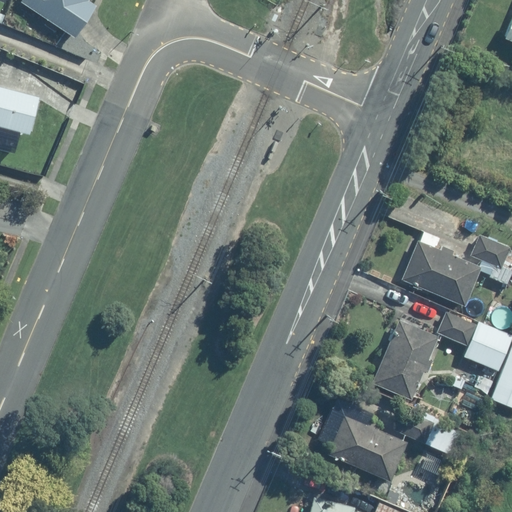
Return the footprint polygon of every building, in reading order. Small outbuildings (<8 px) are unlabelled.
[(22,0),(22,2),(75,40),(96,10),(85,2),(86,0),(22,0)] [(511,16),(503,38),(511,42),(511,16)] [(38,100),(0,90),(0,128),(28,136),(38,100)] [(437,238),(423,232),(402,281),(462,307),(478,269),(454,258),(456,253),(440,246),(438,251),(432,248),(437,238)] [(511,269),(511,252),(477,236),(467,256),(495,268),(490,279),(505,285),(511,269)] [(466,348),(474,326),(445,312),(435,334),(466,348)] [(398,322),(397,325),(370,383),(408,400),(436,340),(398,322)] [(474,326),(466,348),(462,355),(495,370),(510,337),(476,322),(474,326)] [(511,346),(491,400),(494,402),(492,407),(511,414),(511,346)] [(364,428),(370,410),(343,400),(335,419),(340,421),(326,458),(389,481),(403,442),(364,428)] [(400,413),(393,431),(424,444),(432,426),(400,413)] [(351,511),(353,509),(313,498),(308,511),(351,511)]
